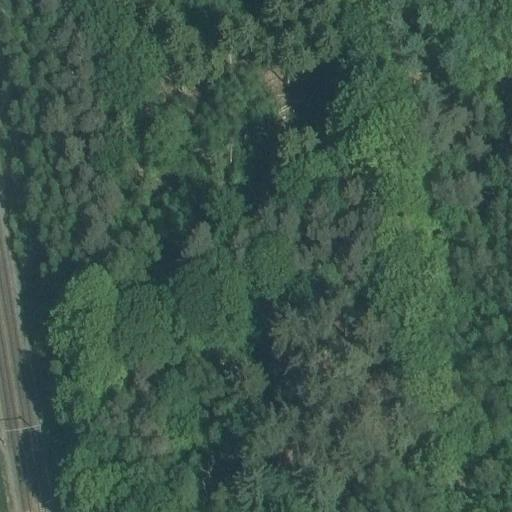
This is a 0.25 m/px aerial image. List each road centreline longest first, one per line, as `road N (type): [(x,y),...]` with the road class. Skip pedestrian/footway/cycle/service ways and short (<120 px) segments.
road 1 (track): [(464,511),(363,0)]
road 2 (track): [(391,141),(511,141)]
